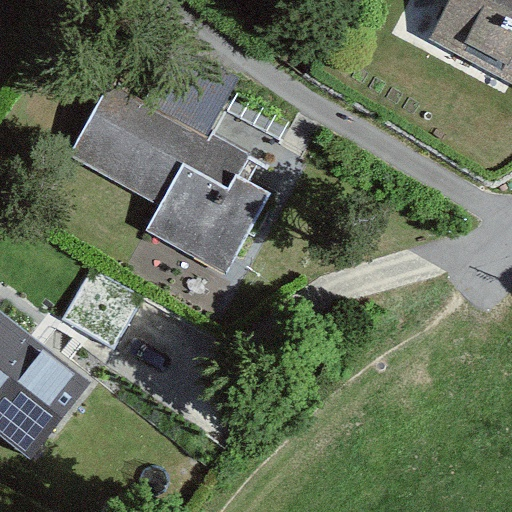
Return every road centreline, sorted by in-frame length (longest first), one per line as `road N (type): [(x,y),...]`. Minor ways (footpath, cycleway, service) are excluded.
road 1 (residential): [(511,216),(148,0)]
road 2 (track): [(511,222),(308,425),(235,511)]
